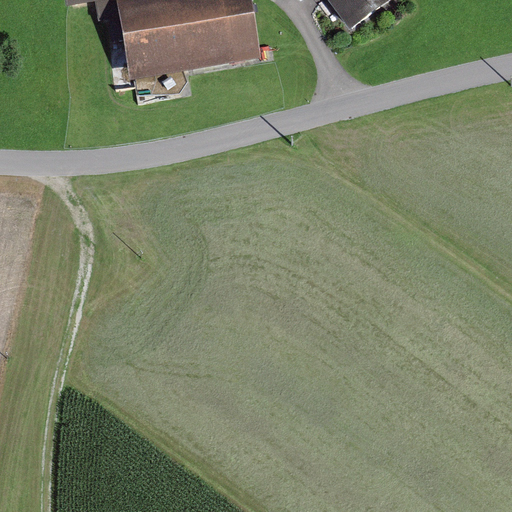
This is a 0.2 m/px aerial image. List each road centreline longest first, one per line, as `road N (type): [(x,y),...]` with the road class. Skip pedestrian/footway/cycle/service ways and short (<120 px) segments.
road 1 (residential): [(511,68),(161,155),(0,164)]
road 2 (track): [(47,511),(89,260),(84,224),(56,166)]
road 3 (track): [(285,0),(317,41),(344,109)]
